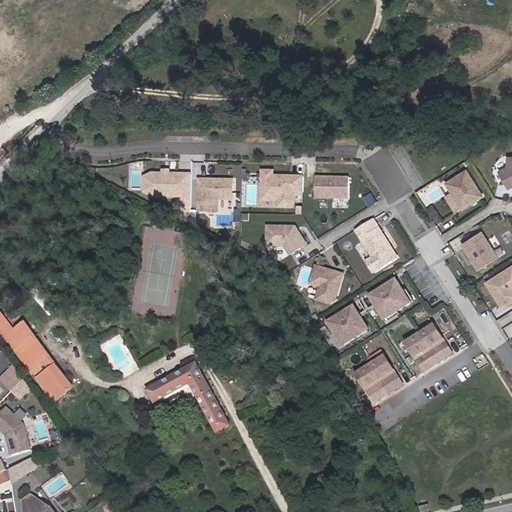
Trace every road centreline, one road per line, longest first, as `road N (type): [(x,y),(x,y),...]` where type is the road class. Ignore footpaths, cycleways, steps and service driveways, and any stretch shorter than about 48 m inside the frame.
road 1 (residential): [(28,142),(362,148),(493,339)]
road 2 (residential): [(285,511),(203,354),(184,351),(130,382),(104,383),(42,324)]
road 3 (residential): [(174,0),(28,142)]
road 4 (residential): [(493,339),(382,409)]
